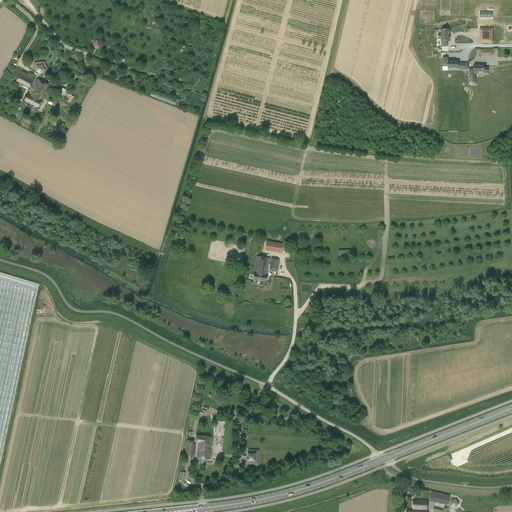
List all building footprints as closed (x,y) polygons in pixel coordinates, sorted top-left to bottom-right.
[(442,41),(442,47),(448,47),(448,41),(450,41),(450,35),(450,30),(447,30),(447,29),(445,29),(445,30),(442,30),(442,34),(439,34),(439,39),(442,39),(442,41)] [(492,29),(480,29),(480,43),(492,43),(492,29)] [(448,58),(442,58),(442,63),(448,63),(448,66),(448,68),(454,68),(458,68),(458,69),(461,69),(461,70),(464,70),(464,63),(458,63),(458,62),(454,62),(454,61),(448,61),(448,58)] [(34,63),(33,70),(36,70),(36,71),(40,74),(41,73),(44,76),(48,71),(49,71),(44,61),(34,63)] [(474,69),(469,69),(470,69),(470,80),(474,80),(474,72),(484,72),(484,73),(488,73),(488,68),(485,68),(485,66),(480,66),(480,65),(474,65),(474,69)] [(34,80),(27,77),(28,75),(22,71),(16,82),(29,89),(34,80)] [(40,101),(44,95),(49,85),(36,79),(31,89),(28,95),(27,94),(24,101),(38,108),(41,101),(40,101)] [(65,99),(71,103),(74,97),(69,93),(69,92),(66,90),(63,88),(61,88),(61,89),(58,95),(63,98),(63,97),(66,99),(65,99)] [(266,240),(264,250),(280,253),(282,244),(266,240)] [(270,258),(256,256),(252,280),(265,282),(267,268),(277,270),(279,260),(271,258),(270,264),(269,264),(270,258)] [(213,437),(195,436),(195,442),(198,442),(196,458),(209,459),(210,456),(211,447),(212,447),(213,437)] [(194,445),(193,445),(193,441),(186,440),(185,456),(193,457),(194,445)] [(248,449),(247,464),(259,465),(259,450),(248,449)] [(431,491),(430,501),(448,505),(448,502),(450,495),(447,495),(431,491)] [(427,510),(428,500),(413,499),(413,509),(427,510)] [(452,499),(450,505),(457,507),(459,501),(452,499)]
